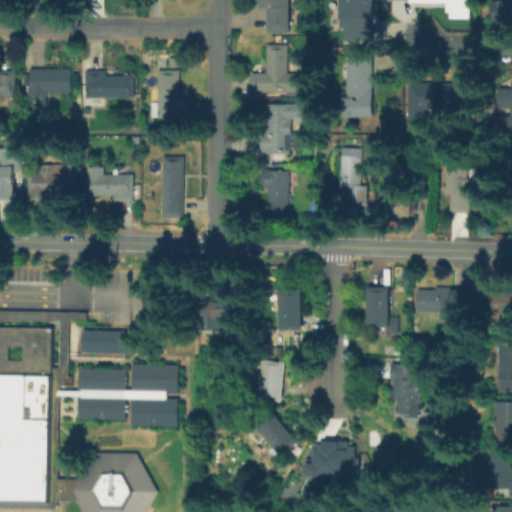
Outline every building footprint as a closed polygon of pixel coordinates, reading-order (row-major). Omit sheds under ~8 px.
[(271,34),(272,9),(262,9),(262,0),(292,0),(292,34),(271,34)] [(342,29),(342,0),(376,0),(376,38),(372,38),(372,41),(346,41),(346,29),(342,29)] [(414,0),(475,0),(475,19),(454,19),(454,13),(451,13),(451,3),(414,3),(414,0)] [(485,1),(487,0),(511,0),(511,18),(494,25),(485,1)] [(289,46),(289,75),(303,75),(302,95),(266,95),(266,66),(266,46),(289,46)] [(348,118),(348,52),(376,52),(376,118),(348,118)] [(0,98),(0,80),(1,80),(1,68),(19,68),(19,98),(0,98)] [(48,107),(33,107),(33,68),(72,68),(72,94),(48,94),(48,107)] [(155,106),(160,106),(160,73),(182,72),(183,101),(189,101),(189,120),(169,120),(169,118),(155,118),(155,106)] [(129,74),(128,78),(136,78),(136,101),(88,99),(88,73),(129,74)] [(511,131),(511,76),(511,88),(497,87),(496,131),(511,131)] [(464,85),(464,115),(432,115),(432,130),(420,130),(419,86),(464,85)] [(292,109),(291,133),(299,133),(298,152),(267,152),(267,109),(292,109)] [(344,189),(344,150),(364,150),(365,188),(370,188),(370,207),(349,207),(349,189),(344,189)] [(187,159),(187,225),(165,225),(165,159),(187,159)] [(466,166),(466,182),(480,182),(480,209),(456,209),(456,195),(446,195),(446,166),(466,166)] [(0,167),(14,167),(14,202),(0,202),(0,167)] [(50,202),(28,202),(28,171),(73,171),(73,193),(50,193),(50,202)] [(291,189),(291,215),(269,215),(270,189),(264,189),(264,171),(291,172),(291,189)] [(115,199),(90,199),(90,176),(136,176),(136,203),(115,202),(115,199)] [(392,288),(392,316),(400,317),(400,336),(374,336),(374,329),(369,329),(369,288),(392,288)] [(303,291),(303,332),(282,332),(282,291),(303,291)] [(421,291),(473,292),(473,313),(455,312),(455,318),(442,318),(442,314),(420,313),(421,291)] [(502,320),(487,320),(487,292),(511,292),(511,313),(502,313),(502,320)] [(223,329),(205,329),(205,298),(237,298),(237,320),(223,320),(223,329)] [(0,321),(59,322),(58,368),(50,367),(50,329),(0,328),(0,509),(56,510),(56,502),(77,502),(82,511),(148,511),(161,491),(139,453),(96,453),(79,479),(56,479),(58,378),(68,378),(68,339),(75,339),(76,313),(0,311),(0,321)] [(511,391),(499,391),(500,348),(511,348),(511,391)] [(264,362),(288,363),(285,404),(260,402),(264,362)] [(179,364),(132,363),(132,390),(126,390),(127,369),(79,368),(78,418),(126,419),(126,398),(131,398),(131,425),(178,426),(178,398),(167,397),(167,391),(179,392),(179,364)] [(424,366),(424,373),(428,373),(428,407),(419,408),(419,417),(397,417),(396,367),(424,366)] [(511,403),(511,441),(494,441),(494,426),(497,426),(497,403),(511,403)] [(275,414),(298,442),(281,455),(259,428),(275,414)] [(369,446),(369,431),(378,431),(378,446),(369,446)] [(358,477),(358,457),(354,457),(354,442),(314,442),(314,462),(304,462),(304,477),(358,477)] [(376,463),(376,450),(396,450),(396,463),(376,463)] [(511,454),(511,497),(511,488),(493,488),(493,454),(511,454)]
